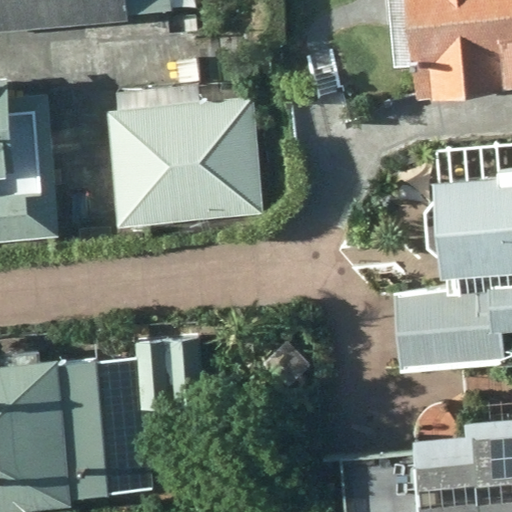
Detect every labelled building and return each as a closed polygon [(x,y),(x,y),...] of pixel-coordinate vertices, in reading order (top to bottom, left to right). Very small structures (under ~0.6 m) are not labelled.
[(0,0),(0,23),(201,7),(200,0),(0,0)] [(511,0),(399,0),(406,59),(425,57),(428,88),(511,78),(511,0)] [(0,236),(63,232),(51,86),(17,89),(15,70),(0,71),(0,236)] [(257,93),(115,103),(125,218),(264,209),(257,93)] [(508,319),(511,318),(511,162),(443,169),(445,190),(431,203),(434,237),(450,250),(452,290),(400,292),(404,363),(511,357),(508,319)] [(143,337),(148,405),(210,399),(205,331),(143,337)] [(65,355),(0,360),(0,507),(79,502),(78,491),(153,485),(141,349),(65,355)] [(511,511),(511,408),(473,411),(474,425),(473,425),(466,426),(423,428),(422,430),(428,511),(511,511)]
